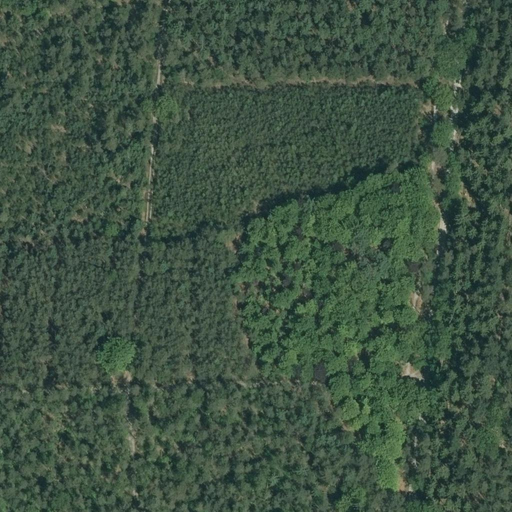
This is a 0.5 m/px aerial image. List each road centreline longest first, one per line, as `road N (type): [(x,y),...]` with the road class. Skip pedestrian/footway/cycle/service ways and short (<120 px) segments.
road 1 (track): [(411,511),(466,0)]
road 2 (track): [(169,0),(126,390),(136,511)]
road 3 (unknown): [(443,0),(390,511)]
road 4 (track): [(423,384),(0,393)]
road 5 (track): [(455,85),(238,82),(212,71),(167,23)]
